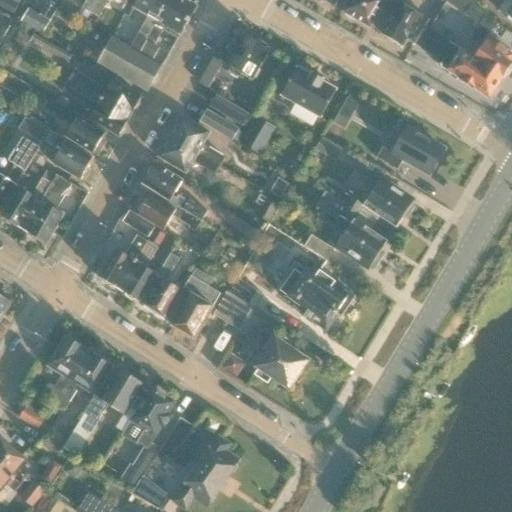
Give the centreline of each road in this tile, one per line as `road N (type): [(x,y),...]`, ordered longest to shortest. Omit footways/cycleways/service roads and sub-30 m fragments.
road 1 (residential): [(330,467),(511,165)]
road 2 (residential): [(54,295),(222,0)]
road 3 (residential): [(330,467),(54,295)]
road 4 (residential): [(511,161),(245,0)]
